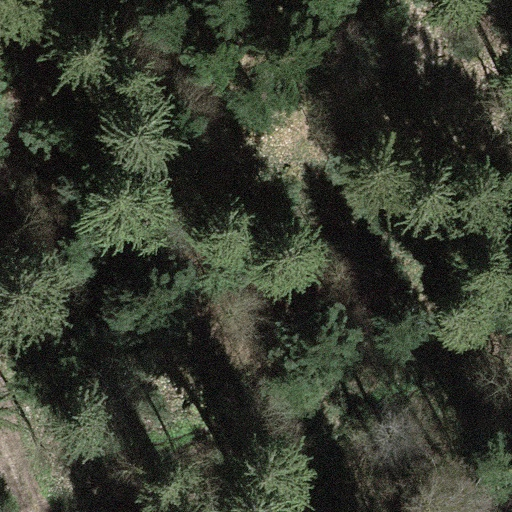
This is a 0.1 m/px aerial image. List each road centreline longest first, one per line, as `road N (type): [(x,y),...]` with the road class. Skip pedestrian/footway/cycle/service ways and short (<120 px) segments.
road 1 (track): [(0,147),(79,0)]
road 2 (track): [(41,511),(0,394)]
